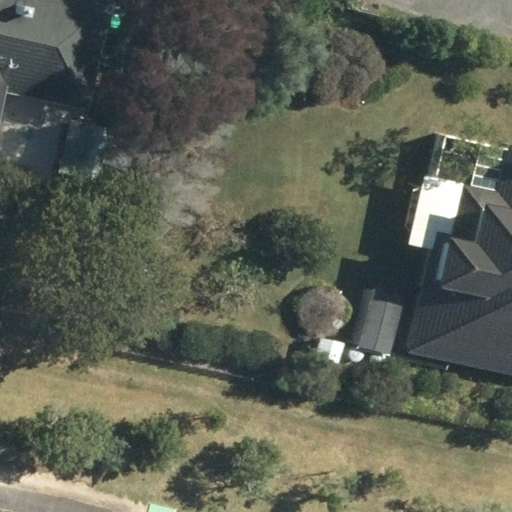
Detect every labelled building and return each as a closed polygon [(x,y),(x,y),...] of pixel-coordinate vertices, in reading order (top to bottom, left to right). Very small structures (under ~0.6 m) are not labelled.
[(0,0),(0,89),(75,106),(98,0),(0,0)] [(62,119),(49,170),(94,181),(107,131),(62,119)] [(396,348),(511,374),(511,144),(496,141),(494,148),(459,140),(438,234),(422,231),(396,348)] [(360,285),(346,344),(381,352),(395,293),(360,285)] [(333,342),(307,337),(303,358),(330,362),(333,342)]
